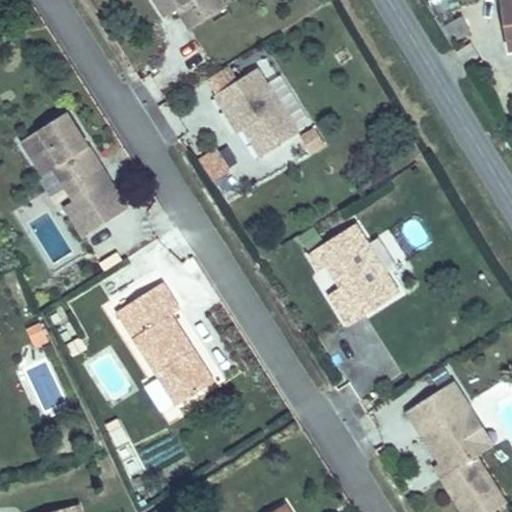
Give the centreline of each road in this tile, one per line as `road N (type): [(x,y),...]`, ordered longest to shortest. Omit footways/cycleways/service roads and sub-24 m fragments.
road 1 (residential): [(379,511),(52,0)]
road 2 (tertiary): [(511,205),(386,0)]
